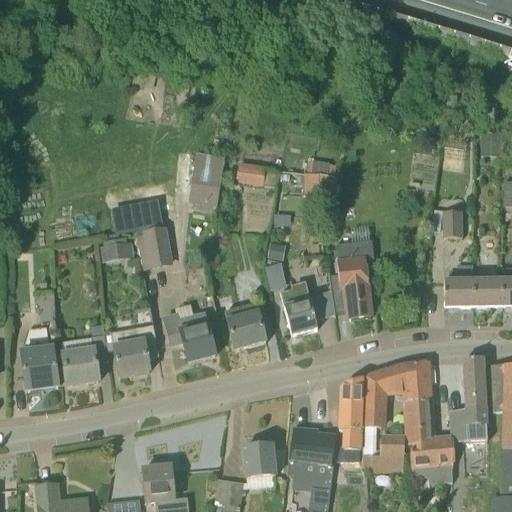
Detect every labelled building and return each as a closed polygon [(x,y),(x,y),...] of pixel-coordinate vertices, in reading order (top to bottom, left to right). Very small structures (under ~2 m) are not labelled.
[(481,137),(481,159),(501,159),(501,137),(481,137)] [(217,210),(224,163),(224,161),(195,157),(188,206),(217,210)] [(276,190),(279,174),(265,172),(266,170),(239,166),(236,185),(263,189),(263,188),(276,190)] [(334,199),(336,179),(304,176),(303,196),(334,199)] [(511,209),(511,185),(502,186),(502,210),(511,209)] [(163,231),(159,209),(132,215),(142,272),(173,267),(166,230),(163,231)] [(443,242),(462,242),(461,215),(442,215),(443,242)] [(102,265),(133,261),(130,237),(98,242),(102,265)] [(371,321),(363,264),(371,263),(369,245),(336,250),(337,267),(338,280),(330,281),(330,279),(328,279),(334,321),(336,321),(335,318),(349,316),(350,324),(371,321)] [(282,262),(284,248),(269,246),(267,259),(282,262)] [(271,294),(288,292),(284,267),(267,270),(271,294)] [(473,311),(502,311),(501,284),(473,285),(473,311)] [(511,284),(501,284),(502,311),(511,310),(511,284)] [(444,311),(473,311),(473,285),(444,285),(444,311)] [(291,339),(317,333),(306,289),(280,296),(291,339)] [(234,354),(265,346),(255,307),(224,315),(234,354)] [(206,328),(203,316),(179,322),(178,317),(164,320),(171,350),(183,347),(188,366),(215,359),(207,328),(206,328)] [(108,366),(106,355),(103,335),(102,328),(89,330),(93,353),(62,358),(67,390),(98,385),(96,368),(108,366)] [(103,335),(106,355),(114,354),(120,381),(149,375),(147,363),(159,360),(153,329),(140,331),(111,336),(111,334),(103,335)] [(26,395),(58,391),(53,352),(21,356),(26,395)] [(461,442),(486,441),(482,362),(463,363),(465,410),(460,410),(461,442)] [(426,365),(405,368),(389,373),(366,380),(364,430),(382,431),(383,398),(392,397),(407,396),(408,408),(412,470),(452,468),(452,443),(431,445),(426,365)] [(511,511),(511,369),(486,369),(488,415),(504,416),(502,500),(490,499),(489,511),(511,511)] [(334,452),(332,464),(357,466),(362,383),(341,391),(339,434),(345,434),(344,452),(334,452)] [(327,511),(332,464),(334,452),(335,442),(320,440),(307,439),(307,433),(292,432),(289,478),(321,482),(317,511),(320,511),(327,511)] [(404,473),(405,435),(381,434),(381,456),(364,455),(363,472),(404,473)] [(247,482),(275,479),(272,449),(243,452),(247,482)] [(174,503),(171,470),(142,473),(146,507),(154,506),(154,511),(187,511),(186,502),(174,503)] [(239,511),(244,487),(229,485),(218,483),(214,508),(225,510),(224,511),(239,511)] [(59,506),(57,489),(36,491),(38,511),(87,511),(87,503),(59,506)]
